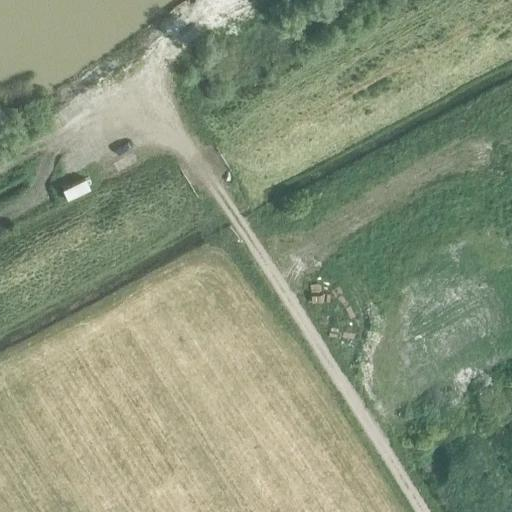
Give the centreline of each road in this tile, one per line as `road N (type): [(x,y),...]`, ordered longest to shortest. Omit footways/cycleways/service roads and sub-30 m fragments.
road 1 (track): [(418,511),(316,344),(176,141),(154,123),(123,114),(54,135),(0,167)]
road 2 (track): [(268,0),(153,67),(123,114)]
